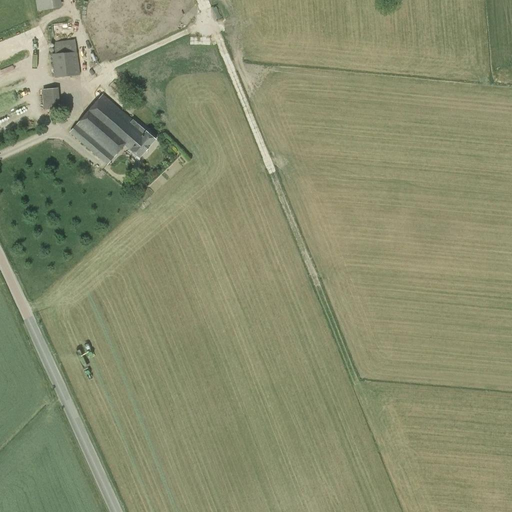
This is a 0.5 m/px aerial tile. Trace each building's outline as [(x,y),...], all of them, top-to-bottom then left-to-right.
[(62,7),(60,0),(34,0),(37,12),(62,7)] [(55,54),(52,54),(55,78),(80,75),(75,39),(54,42),(55,54)] [(21,72),(9,77),(11,82),(23,76),(21,72)] [(59,88),(42,90),(44,110),(61,109),(59,88)] [(125,145),(130,149),(130,150),(139,158),(156,139),(146,131),(133,119),(103,94),(69,132),(107,165),(125,145)]
